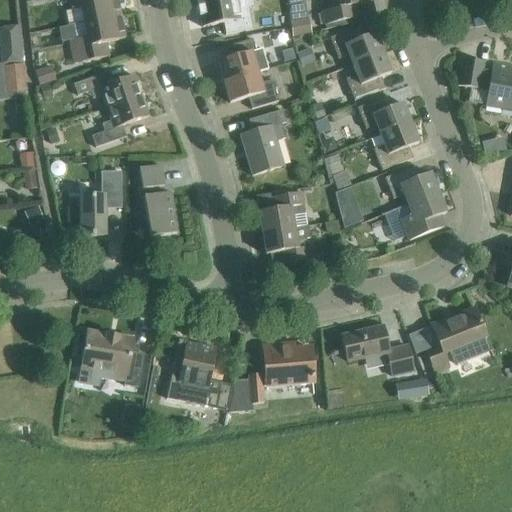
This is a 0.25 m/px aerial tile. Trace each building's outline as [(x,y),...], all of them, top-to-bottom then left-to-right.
[(83,25),(118,18),(114,0),(67,0),(70,11),(65,12),(68,27),(83,24),(83,25)] [(197,7),(201,28),(222,24),(224,36),(251,31),(247,9),(252,8),(250,0),(234,0),(197,7)] [(363,4),(362,0),(328,0),(331,11),(320,13),(323,26),(355,19),(352,7),(363,4)] [(86,39),(76,41),(67,42),(72,65),(108,58),(105,44),(123,40),(118,18),(83,25),(86,39)] [(306,19),(289,23),(292,38),(309,34),(306,19)] [(351,67),(381,55),(373,35),(364,38),(359,27),(328,39),(337,61),(347,57),(351,67)] [(227,60),(216,63),(222,84),(256,74),(267,70),(261,50),(254,52),(251,40),(224,48),(227,60)] [(18,48),(0,49),(0,64),(19,64),(18,48)] [(291,52),(281,55),(284,65),(295,62),(291,52)] [(309,53),(295,58),(300,71),(313,65),(309,53)] [(381,55),(351,67),(355,77),(344,81),(353,102),(384,90),(380,79),(389,75),(381,55)] [(511,118),(511,74),(511,75),(511,73),(511,68),(491,65),(489,72),(481,71),(483,64),(461,60),(456,87),(486,92),(483,107),(500,110),(499,116),(511,118)] [(52,66),(35,71),(40,85),(57,80),(52,66)] [(6,96),(23,94),(21,67),(4,68),(6,96)] [(259,85),(256,74),(222,84),(228,105),(247,99),(250,111),(277,103),(271,82),(259,85)] [(105,110),(140,98),(132,77),(106,86),(102,75),(72,86),(76,97),(89,92),(92,100),(101,97),(105,110)] [(49,85),(41,87),(45,99),(53,96),(49,85)] [(378,137),(409,125),(401,105),(391,108),(387,97),(356,109),(364,131),(374,127),(378,137)] [(140,98),(105,110),(110,122),(100,125),(103,133),(90,138),(94,149),(124,138),(121,127),(147,118),(140,98)] [(24,101),(13,102),(14,118),(26,117),(24,101)] [(321,107),(312,110),(315,119),(324,116),(321,107)] [(281,112),(247,121),(250,133),(239,136),(251,177),(282,168),(275,142),(284,140),(280,126),(284,124),(281,112)] [(325,117),(314,121),(318,132),(329,129),(325,117)] [(409,125),(378,137),(382,147),(372,151),(380,172),(411,160),(407,149),(417,145),(409,125)] [(56,128),(47,131),(51,145),(60,142),(56,128)] [(30,153),(18,155),(20,169),(32,168),(30,153)] [(137,171),(141,189),(137,190),(139,201),(142,200),(149,239),(175,234),(169,194),(153,197),(152,189),(163,187),(159,167),(137,171)] [(414,167),(383,180),(391,201),(402,197),(406,207),(436,195),(428,175),(419,178),(414,167)] [(34,172),(23,173),(27,190),(37,188),(35,174),(34,172)] [(78,212),(66,212),(66,224),(78,224),(78,227),(78,238),(104,238),(104,210),(120,210),(119,173),(99,174),(100,198),(78,198),(78,212)] [(344,177),(332,181),(336,193),(348,189),(344,177)] [(260,235),(305,227),(300,194),(269,199),(271,211),(257,214),(260,235)] [(399,219),(406,238),(408,242),(439,230),(434,219),(444,215),(436,195),(406,207),(409,215),(399,219)] [(38,205),(24,210),(30,225),(44,219),(38,205)] [(355,206),(339,213),(343,230),(362,223),(355,206)] [(308,261),(304,240),(309,240),(306,227),(305,227),(260,235),(264,256),(278,254),(280,266),(308,261)] [(40,228),(21,230),(21,239),(41,238),(40,228)] [(358,262),(356,248),(342,251),(345,264),(358,262)] [(345,264),(342,251),(330,253),(333,266),(345,264)] [(437,347),(424,352),(433,374),(447,369),(442,356),(449,353),(454,365),(489,351),(484,339),(472,309),(429,326),(437,347)] [(340,338),(346,363),(385,354),(390,378),(412,373),(406,347),(386,352),(381,329),(340,338)] [(80,369),(77,386),(97,390),(98,381),(123,385),(122,387),(137,389),(143,355),(129,353),(131,341),(86,333),(80,369)] [(177,342),(165,401),(226,413),(231,387),(208,382),(214,355),(215,350),(198,347),(177,342)] [(312,384),(309,350),(277,352),(277,346),(261,348),(264,375),(247,377),(247,381),(233,382),(227,410),(226,415),(251,413),(251,406),(262,405),(261,388),(312,384)] [(424,381),(405,384),(407,397),(426,394),(424,381)]
